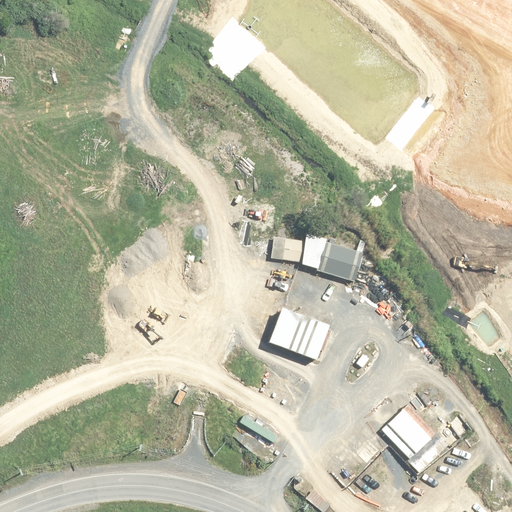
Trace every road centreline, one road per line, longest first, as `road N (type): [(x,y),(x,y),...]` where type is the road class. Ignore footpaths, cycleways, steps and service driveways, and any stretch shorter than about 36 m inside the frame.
road 1 (tertiary): [(206,339),(363,434),(463,511)]
road 2 (tertiary): [(11,511),(126,484),(183,487),(249,511)]
road 3 (tertiary): [(387,511),(347,476),(211,401)]
